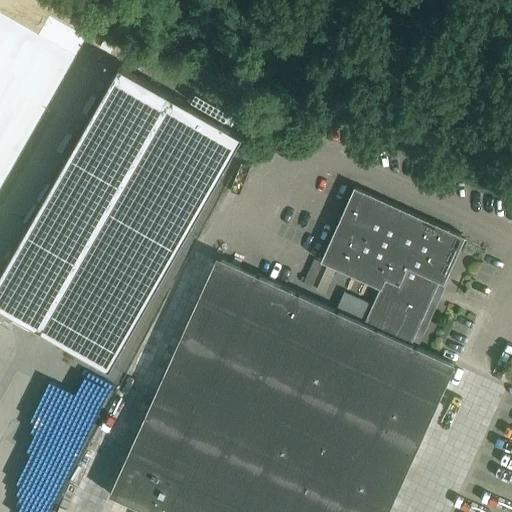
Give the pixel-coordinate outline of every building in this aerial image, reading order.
[(0,187),(74,58),(0,16),(0,187)] [(242,135),(119,65),(0,274),(0,304),(110,368),(242,135)] [(304,295),(217,256),(127,453),(122,450),(103,491),(109,494),(148,511),(387,511),(455,364),(438,356),(417,347),(446,284),(444,284),(445,283),(444,282),(465,236),(354,186),(320,261),(380,287),(364,322),(304,295)] [(38,418),(46,399),(33,394),(25,412),(38,418)] [(497,463),(499,454),(477,448),(474,457),(497,463)] [(469,481),(459,507),(471,511),(481,511),(490,488),(469,481)]
